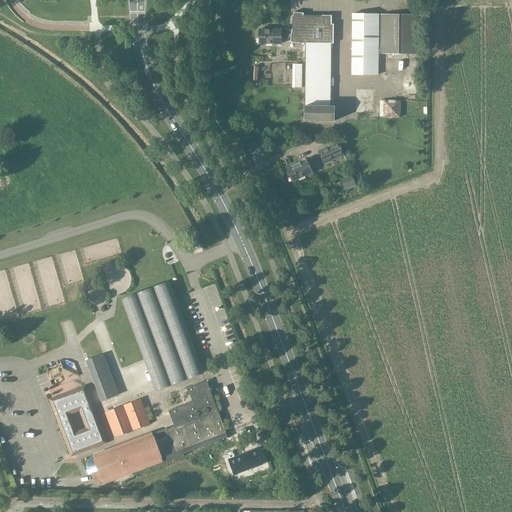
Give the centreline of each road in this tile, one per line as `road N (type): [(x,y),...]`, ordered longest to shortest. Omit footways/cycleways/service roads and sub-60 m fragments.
road 1 (secondary): [(267,309),(216,190),(151,82),(137,28)]
road 2 (residential): [(267,309),(511,217)]
road 3 (secondary): [(344,511),(267,309)]
road 4 (residential): [(478,8),(481,54),(511,137)]
